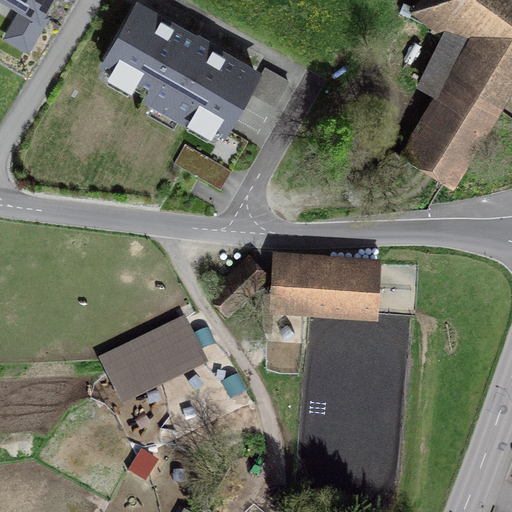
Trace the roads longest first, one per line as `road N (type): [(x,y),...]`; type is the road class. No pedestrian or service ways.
road 1 (residential): [(511,230),(281,240),(121,225),(0,203)]
road 2 (residential): [(0,154),(90,0)]
road 3 (secondary): [(511,376),(462,511)]
